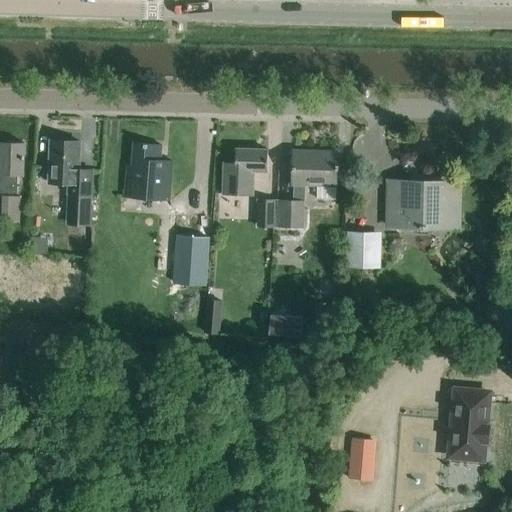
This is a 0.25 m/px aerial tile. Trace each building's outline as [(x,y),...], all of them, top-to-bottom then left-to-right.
[(92,171),(78,170),(80,143),(51,141),(48,184),(68,185),(68,194),(71,195),(69,225),(90,226),(91,194),(92,171)] [(0,193),(16,194),(17,176),(23,176),(24,144),(0,143),(0,193)] [(161,146),(133,144),(131,166),(126,166),(123,199),(169,202),(173,161),(160,160),(161,146)] [(235,150),(235,164),(224,163),(223,195),(253,196),(254,172),(267,173),(267,151),(235,150)] [(335,201),(336,187),(337,153),(293,152),(292,186),(294,186),(294,202),(279,201),(278,227),(303,228),(303,202),(302,202),(303,186),(317,187),(317,200),(335,201)] [(459,214),(459,184),(411,182),(411,197),(389,197),(389,227),(437,228),(437,213),(459,214)] [(1,197),(0,223),(19,223),(20,198),(1,197)] [(258,227),(274,227),(274,201),(258,201),(258,227)] [(170,254),(198,255),(200,214),(172,213),(170,254)] [(346,232),(345,269),(380,270),(381,233),(346,232)] [(45,256),(46,242),(31,241),(30,255),(45,256)] [(339,296),(339,311),(351,312),(352,296),(339,296)] [(222,303),(207,302),(204,333),(218,335),(222,303)] [(316,303),(312,329),(330,331),(333,306),(316,303)] [(268,335),(300,338),(302,318),(270,314),(268,335)] [(452,387),(445,460),(486,464),(488,444),(492,440),(493,429),(489,424),(492,390),(452,387)] [(372,441),(352,439),(349,479),(369,481),(372,441)]
